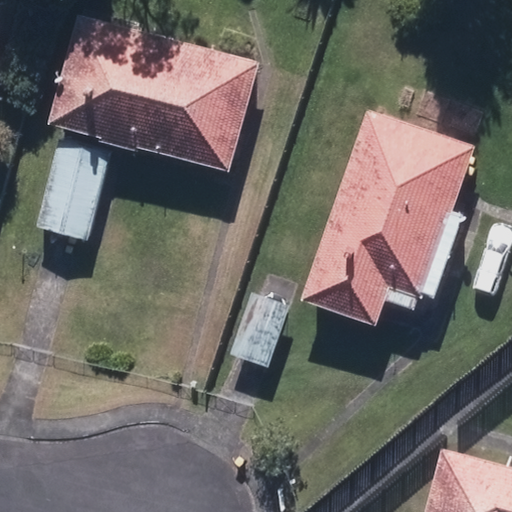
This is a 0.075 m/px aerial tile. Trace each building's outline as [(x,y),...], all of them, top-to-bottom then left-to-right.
[(41,129),(223,178),(252,68),(72,19),(41,129)] [(295,302),(370,329),(381,300),(414,311),(420,294),(432,298),(461,216),(449,212),(472,147),(365,109),(295,302)] [(58,237),(86,244),(109,160),(57,146),(34,230),(58,237)] [(248,363),(266,369),(289,307),(251,293),(228,355),(248,363)] [(511,511),(511,478),(430,458),(419,511),(511,511)]
